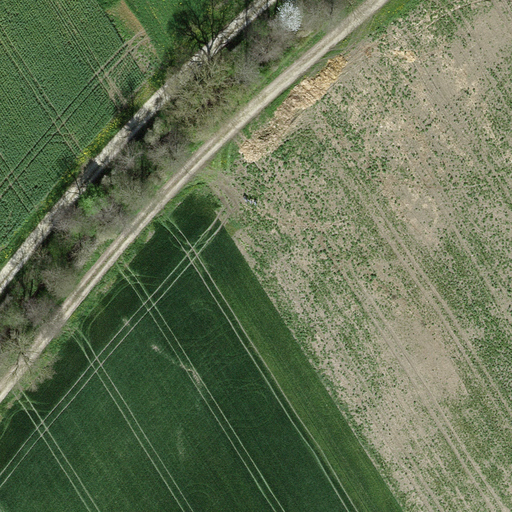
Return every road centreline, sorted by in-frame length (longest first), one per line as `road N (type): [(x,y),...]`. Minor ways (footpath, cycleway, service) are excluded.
road 1 (track): [(0,393),(174,180),(385,0)]
road 2 (track): [(295,0),(144,146),(0,313)]
